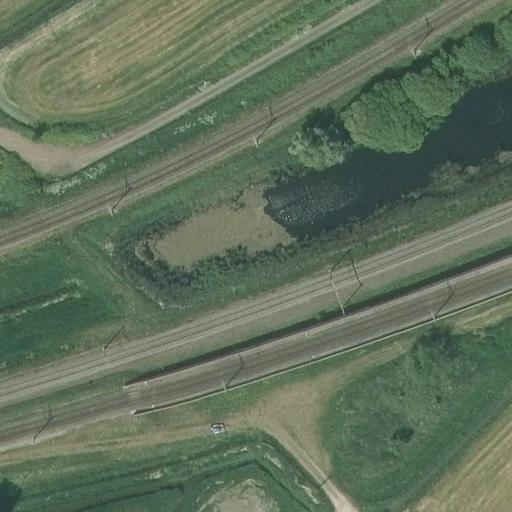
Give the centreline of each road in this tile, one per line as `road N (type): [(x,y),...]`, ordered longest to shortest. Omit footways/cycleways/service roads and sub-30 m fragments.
road 1 (track): [(0,137),(46,156),(91,156),(357,0)]
road 2 (track): [(278,436),(273,409),(297,390),(511,307)]
road 3 (track): [(349,511),(263,428),(233,425),(116,444)]
